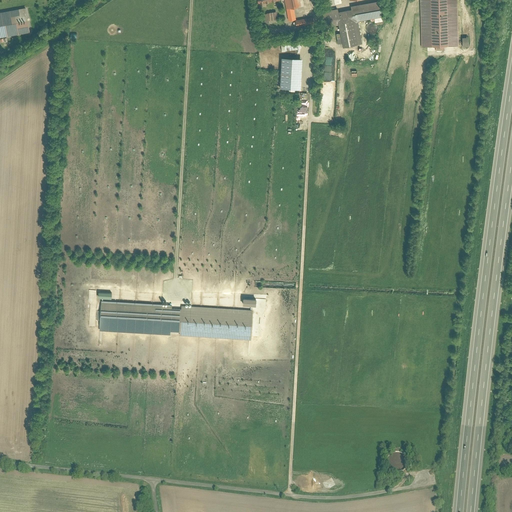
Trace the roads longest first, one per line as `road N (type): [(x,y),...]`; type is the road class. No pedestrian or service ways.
road 1 (motorway): [(511,80),(460,511)]
road 2 (track): [(289,496),(308,132)]
road 3 (motorway): [(470,511),(511,156)]
road 4 (unclassified): [(153,482),(334,499),(424,481)]
road 5 (unclassified): [(0,464),(153,482)]
